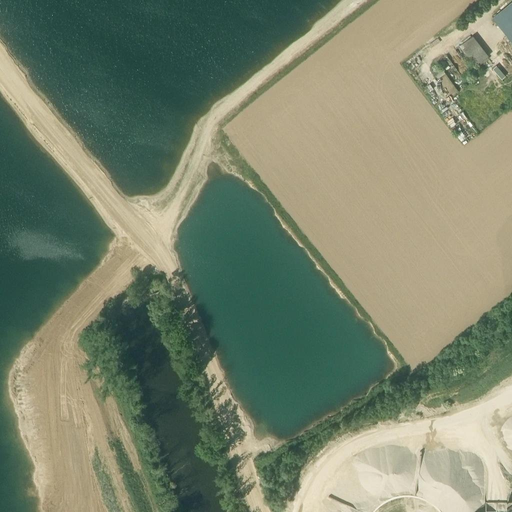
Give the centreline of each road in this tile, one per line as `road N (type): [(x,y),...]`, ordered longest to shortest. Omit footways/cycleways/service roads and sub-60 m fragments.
road 1 (track): [(258,511),(167,264),(0,51)]
road 2 (track): [(511,407),(350,459),(311,511)]
